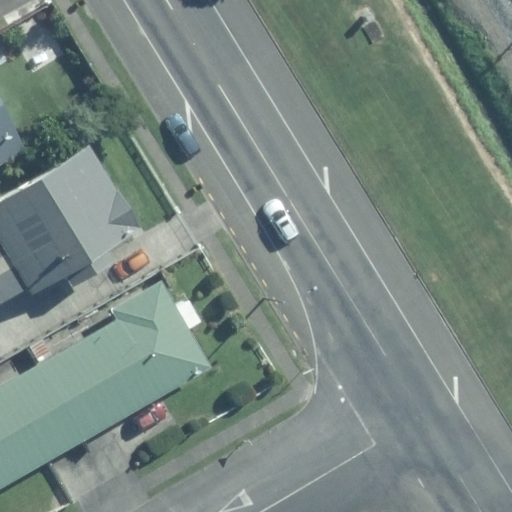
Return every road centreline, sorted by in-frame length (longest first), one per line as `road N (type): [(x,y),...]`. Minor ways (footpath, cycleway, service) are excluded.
road 1 (primary): [(158,0),(420,418)]
road 2 (unclassified): [(420,418),(258,511)]
